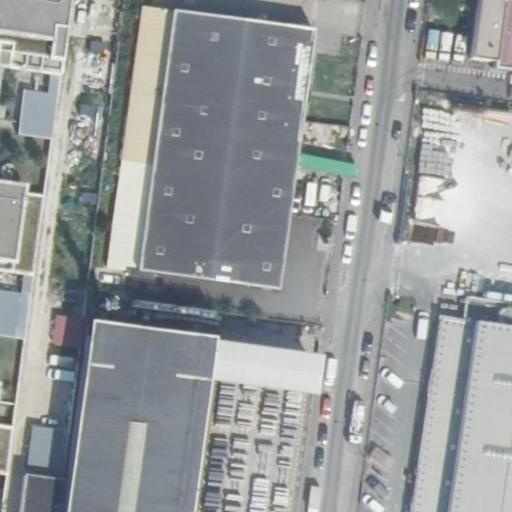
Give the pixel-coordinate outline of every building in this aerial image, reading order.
[(53,143),(71,0),(0,0),(0,93),(3,72),(52,79),(49,98),(24,95),(19,139),(53,143)] [(189,13),(190,0),(152,0),(151,8),(189,13)] [(511,0),(479,0),(471,62),(494,66),(494,72),(511,74),(511,0)] [(137,168),(123,273),(278,294),(313,34),(141,11),(120,165),(137,168)] [(442,219),(441,179),(415,180),(416,219),(442,219)] [(0,353),(24,357),(43,214),(0,208),(0,289),(23,292),(21,311),(0,308),(0,353)] [(121,274),(96,271),(93,297),(118,299),(121,274)] [(511,511),(511,307),(467,301),(464,300),(461,322),(438,318),(419,450),(410,511),(511,511)] [(175,511),(195,353),(84,339),(75,404),(74,416),(72,430),(61,511),(175,511)] [(0,489),(6,491),(13,444),(0,442),(0,489)]
